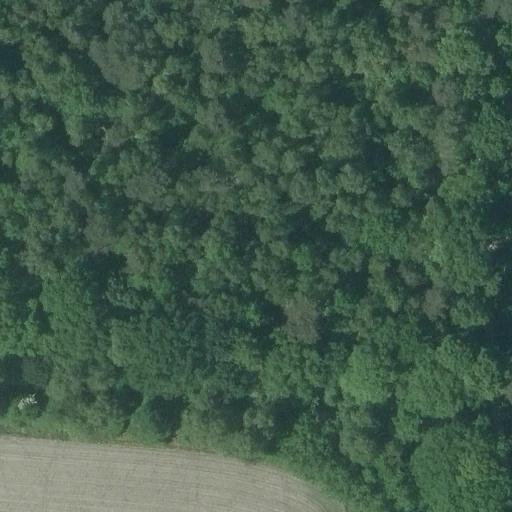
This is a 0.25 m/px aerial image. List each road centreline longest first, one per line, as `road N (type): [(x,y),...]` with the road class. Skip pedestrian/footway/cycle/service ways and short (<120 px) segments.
road 1 (track): [(164,0),(148,106),(133,147),(144,217),(109,313),(499,342)]
road 2 (track): [(482,0),(510,511)]
